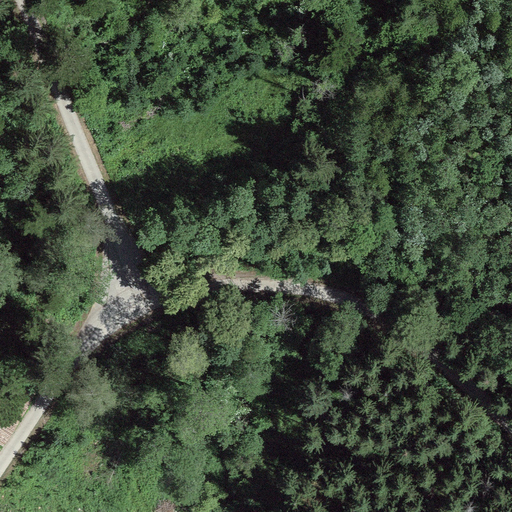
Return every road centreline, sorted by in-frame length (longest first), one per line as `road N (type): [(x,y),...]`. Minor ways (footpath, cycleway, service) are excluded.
road 1 (track): [(22,0),(150,307),(112,324),(92,345),(0,471)]
road 2 (track): [(150,307),(261,288),(338,299),(393,328),(511,428)]
